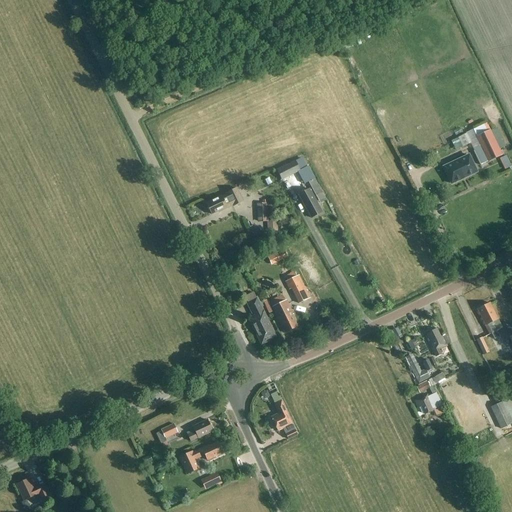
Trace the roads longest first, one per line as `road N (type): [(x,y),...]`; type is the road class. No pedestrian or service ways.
road 1 (unclassified): [(244,363),(183,228),(61,0)]
road 2 (tertiary): [(254,376),(377,327),(511,255)]
road 3 (tertiary): [(0,472),(191,381),(226,373)]
road 4 (track): [(128,119),(236,74),(287,0)]
road 5 (tertiary): [(283,511),(235,393)]
